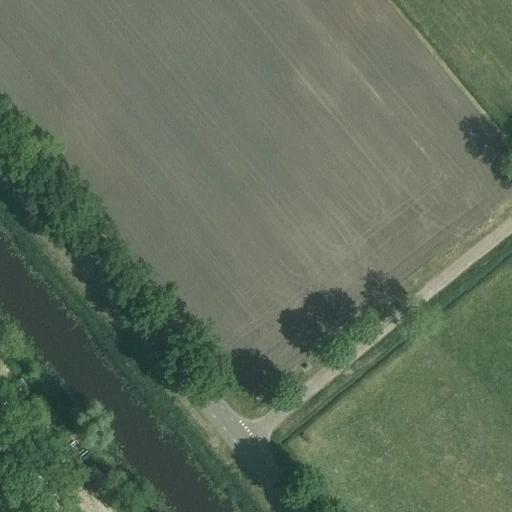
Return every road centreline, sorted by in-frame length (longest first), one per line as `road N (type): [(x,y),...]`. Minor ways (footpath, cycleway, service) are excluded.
road 1 (tertiary): [(300,511),(0,156)]
road 2 (track): [(240,443),(511,222)]
